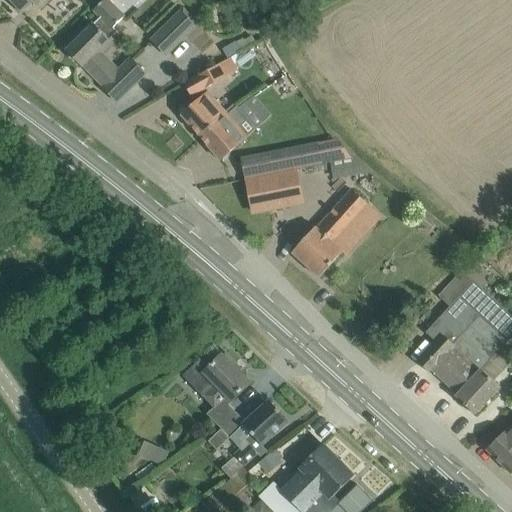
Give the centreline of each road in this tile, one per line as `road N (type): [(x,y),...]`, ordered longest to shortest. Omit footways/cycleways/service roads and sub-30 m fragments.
road 1 (primary): [(487,511),(160,212),(0,93)]
road 2 (residential): [(193,189),(0,34)]
road 3 (unclassified): [(95,511),(0,372)]
